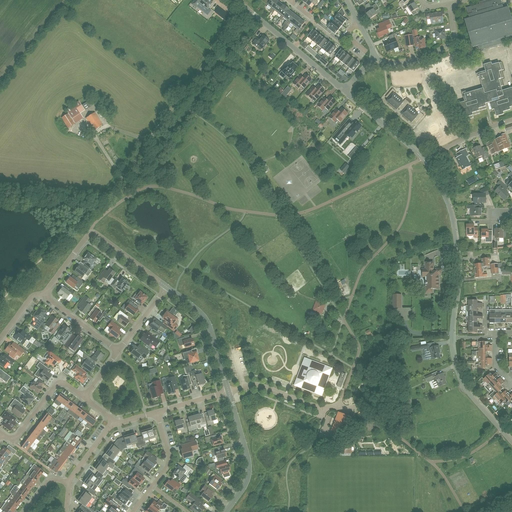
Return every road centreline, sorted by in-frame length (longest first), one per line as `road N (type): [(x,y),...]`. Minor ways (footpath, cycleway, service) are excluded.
road 1 (residential): [(246,8),(123,175)]
road 2 (residential): [(451,338),(452,220),(422,158)]
road 3 (tertiary): [(225,511),(248,475),(228,391)]
road 4 (tertiary): [(228,391),(204,316),(166,286)]
road 5 (residential): [(343,89),(249,10)]
road 6 (residential): [(511,441),(462,385),(451,338)]
road 7 (residential): [(374,54),(399,64),(444,49),(453,33),(449,5)]
